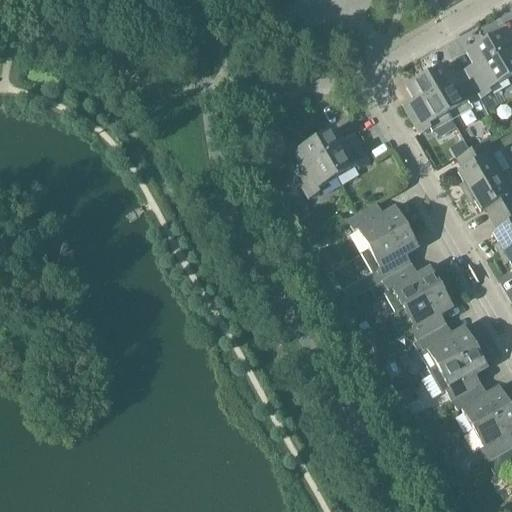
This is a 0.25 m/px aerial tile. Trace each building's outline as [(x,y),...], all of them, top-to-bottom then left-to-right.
[(511,43),(506,32),(486,44),(507,79),(511,75),(511,43)] [(488,91),(507,79),(486,44),(466,55),(476,72),(466,78),(480,100),(490,94),(488,91)] [(452,122),(472,111),(469,107),(480,100),(466,78),(456,84),(446,67),(426,78),(452,122)] [(420,136),(430,130),(433,134),(452,122),(426,78),(406,90),(416,106),(406,113),(420,136)] [(335,131),(315,143),(336,180),(356,169),(358,172),(369,166),(355,142),(344,148),(335,131)] [(295,154),(305,171),(294,177),(308,201),(319,195),(317,191),(336,180),(315,143),(295,154)] [(377,154),(390,165),(398,155),(385,145),(377,154)] [(459,187),(465,197),(502,175),(485,145),(460,159),(467,169),(458,175),(463,185),(459,187)] [(489,209),(495,219),(511,209),(511,192),(502,175),(465,197),(470,206),(474,204),(480,214),(489,209)] [(299,197),(288,203),(299,222),(310,216),(299,197)] [(511,249),(511,209),(495,219),(501,230),(492,235),(498,245),(494,247),(500,257),(511,249)] [(357,233),(368,252),(406,231),(395,211),(378,221),(372,210),(347,224),(354,235),(357,233)] [(382,284),(406,270),(400,260),(417,250),(406,231),(368,252),(361,256),(372,276),(376,274),(382,284)] [(511,249),(500,257),(505,267),(509,264),(511,269),(511,249)] [(382,284),(388,295),(384,297),(396,317),(440,291),(429,271),(412,281),(406,270),(382,284)] [(396,317),(407,336),(411,334),(417,344),(441,330),(435,320),(452,310),(440,291),(396,317)] [(365,324),(358,328),(362,335),(369,331),(365,324)] [(437,372),(438,372),(475,351),(464,331),(447,341),(441,330),(417,344),(423,355),(426,353),(437,372)] [(470,380),(486,370),(475,351),(438,372),(437,372),(430,376),(442,396),(445,394),(451,404),(476,390),(470,380)] [(403,387),(416,404),(436,388),(423,371),(403,387)] [(461,413),(472,432),(510,411),(498,391),(481,400),(476,390),(451,404),(457,415),(461,413)] [(486,464),(500,456),(510,450),(504,440),(511,435),(511,414),(510,411),(472,432),(483,452),(480,454),(486,464)] [(511,451),(501,458),(508,469),(511,467),(511,451)]
